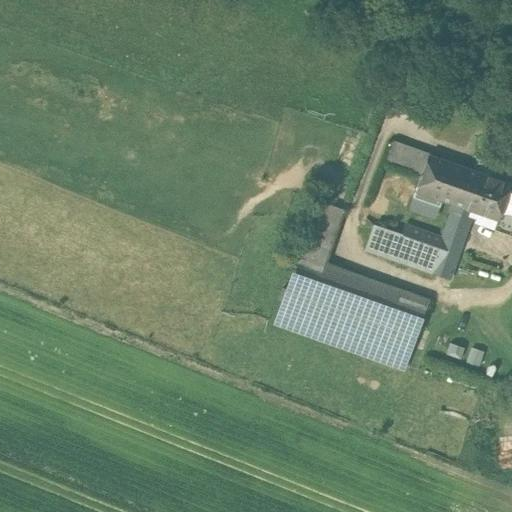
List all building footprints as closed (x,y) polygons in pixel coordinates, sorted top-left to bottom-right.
[(403,144),(393,140),(386,161),(396,164),(403,144)] [(429,153),(403,144),(396,164),(421,173),(428,155),(429,153)] [(473,171),(428,155),(421,173),(413,197),(439,207),(442,200),(453,203),(461,206),(473,171)] [(511,234),(511,184),(473,171),(461,206),(463,207),(473,210),(497,219),(493,229),(511,236),(511,234)] [(321,203),(285,308),(306,315),(318,281),(342,210),(321,203)] [(449,278),(473,210),(463,207),(461,206),(453,203),(440,237),(404,224),(401,233),(375,224),(366,248),(449,278)] [(394,308),(318,281),(306,315),(382,342),(394,308)]
